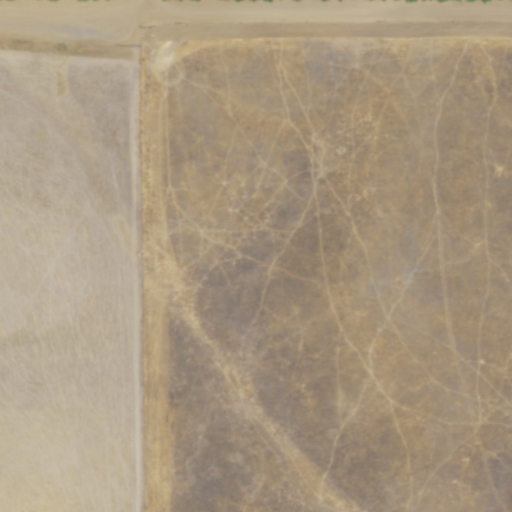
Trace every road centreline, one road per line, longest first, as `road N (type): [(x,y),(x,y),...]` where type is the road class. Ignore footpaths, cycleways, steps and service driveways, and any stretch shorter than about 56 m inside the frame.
road 1 (track): [(511,34),(224,35),(161,58),(151,50),(155,38),(224,35)]
road 2 (track): [(144,9),(511,7)]
road 3 (track): [(0,6),(144,9)]
